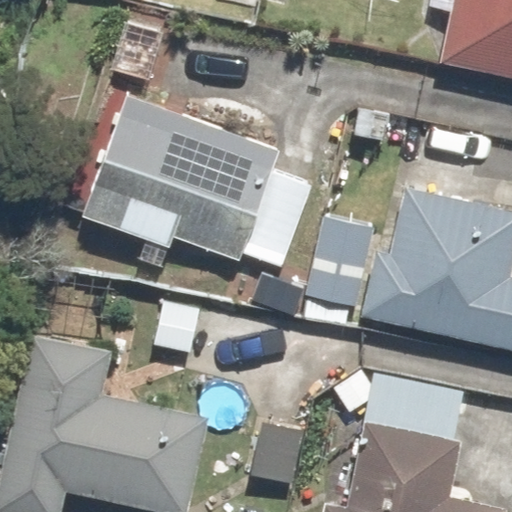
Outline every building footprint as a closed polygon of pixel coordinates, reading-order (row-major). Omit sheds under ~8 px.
[(511,0),(451,0),(441,56),(511,72),(511,0)] [(128,98),(84,211),(229,266),(272,153),(128,98)] [(511,205),(407,182),(393,245),(373,241),(356,314),(511,348),(511,205)] [(0,462),(0,475),(182,507),(199,408),(101,391),(111,344),(28,327),(17,376),(15,376),(0,462)] [(312,511),(453,511),(468,428),(362,410),(346,502),(316,496),(312,511)] [(298,485),(306,431),(249,422),(241,476),(298,485)]
